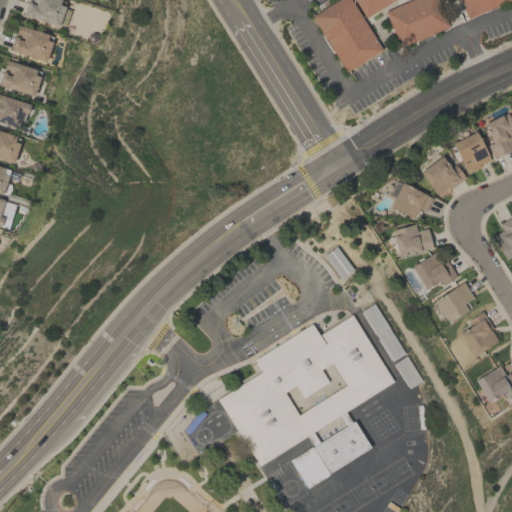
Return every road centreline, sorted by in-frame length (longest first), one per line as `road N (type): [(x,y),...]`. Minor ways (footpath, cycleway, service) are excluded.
road 1 (track): [(477,511),(464,441),(398,302),(364,260)]
road 2 (secondary): [(247,17),(334,165)]
road 3 (residential): [(511,308),(466,230),(470,207),(511,182)]
road 4 (secondary): [(334,165),(461,90)]
